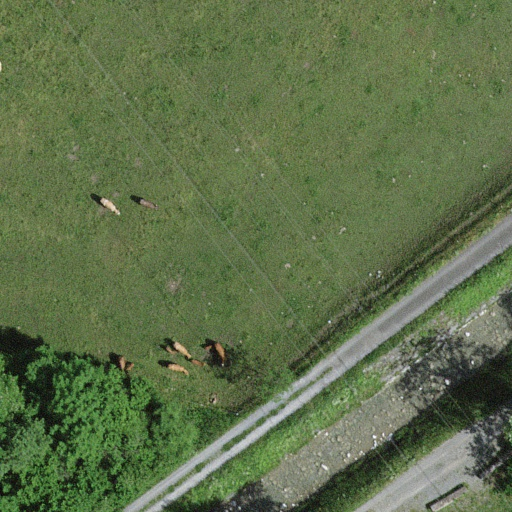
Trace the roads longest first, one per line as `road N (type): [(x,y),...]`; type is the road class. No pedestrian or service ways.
road 1 (unclassified): [(511,232),(142,511)]
road 2 (track): [(366,511),(511,410)]
